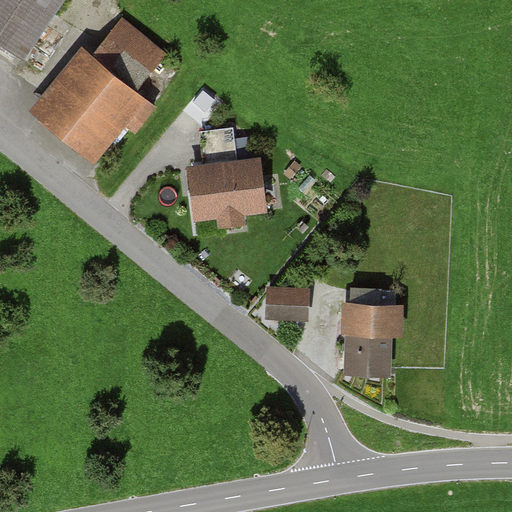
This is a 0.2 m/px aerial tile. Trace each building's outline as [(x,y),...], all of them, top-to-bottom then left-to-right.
[(60,0),(0,0),(0,43),(20,57),(60,0)] [(166,51),(122,15),(93,50),(83,42),(32,104),(97,158),(149,95),(138,86),(166,51)] [(238,152),(238,127),(205,127),(204,152),(238,152)] [(262,151),(190,160),(197,214),(268,206),(262,151)] [(309,286),(266,287),(266,313),(310,312),(309,286)] [(397,296),(347,295),(346,370),(395,370),(397,296)]
